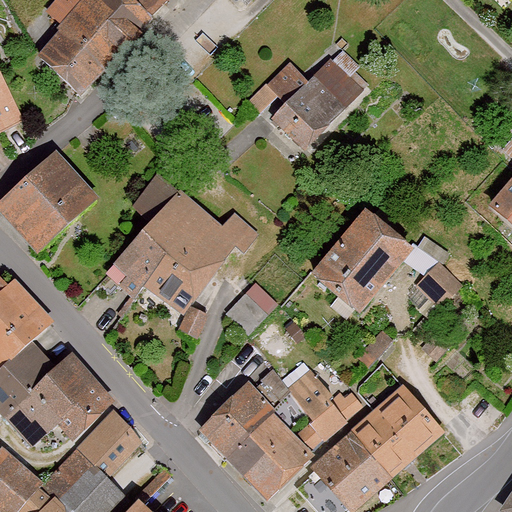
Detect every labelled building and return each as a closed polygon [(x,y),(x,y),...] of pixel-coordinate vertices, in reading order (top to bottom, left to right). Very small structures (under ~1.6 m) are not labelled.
[(82,98),(170,0),(239,0),(247,8),(256,0),(55,0),(46,11),(63,26),(35,55),(82,98)] [(337,58),(311,84),(293,64),(247,105),(275,136),(282,129),(307,153),(370,90),(337,58)] [(0,128),(2,133),(26,120),(0,71),(0,128)] [(511,137),(500,150),(511,160),(511,137)] [(0,216),(39,258),(102,200),(57,151),(0,203),(0,216)] [(211,190),(198,206),(180,191),(159,175),(133,208),(153,224),(108,279),(134,302),(147,288),(186,320),(193,309),(247,246),(217,222),(230,206),(211,190)] [(511,186),(493,209),(511,224),(511,186)] [(361,316),(418,247),(370,208),(314,278),(361,316)] [(441,313),(465,290),(441,266),(417,289),(441,313)] [(0,372),(2,374),(7,369),(35,344),(58,325),(30,296),(17,281),(11,287),(0,274),(0,372)] [(249,339),(281,306),(258,284),(226,317),(249,339)] [(200,340),(210,317),(194,310),(183,331),(200,340)] [(370,372),(396,345),(384,333),(357,360),(370,372)] [(35,344),(7,369),(59,425),(77,443),(115,405),(77,356),(58,370),(35,344)] [(59,425),(7,369),(2,374),(0,375),(0,414),(33,452),(59,425)] [(292,391),(273,371),(255,388),(253,385),(202,432),(232,462),(283,418),(274,407),(292,391)] [(331,442),(353,426),(313,372),(291,388),(331,442)] [(418,460),(448,434),(407,388),(377,414),(418,460)] [(113,414),(80,449),(45,487),(21,511),(101,511),(121,491),(110,480),(145,443),(113,414)] [(388,487),(418,460),(377,414),(347,442),(388,487)] [(318,458),(283,418),(232,462),(267,503),(318,458)] [(317,511),(360,511),(388,487),(347,442),(295,488),(317,511)] [(0,454),(0,511),(21,511),(45,487),(3,451),(0,454)] [(131,511),(151,511),(141,502),(131,511)]
